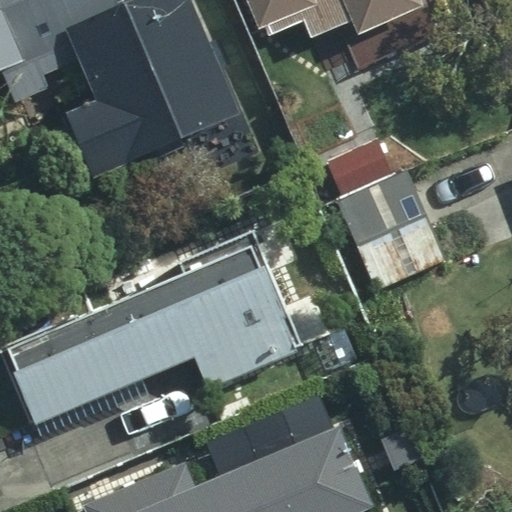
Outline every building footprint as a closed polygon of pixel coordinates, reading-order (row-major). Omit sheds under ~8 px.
[(120,5),(117,0),(0,0),(0,76),(3,75),(18,109),(50,94),(43,77),(69,65),(55,34),(120,5)] [(100,102),(65,116),(91,177),(239,115),(190,0),(145,0),(70,32),(100,102)] [(268,33),(306,18),(314,39),(354,23),(358,31),(422,6),(419,0),(243,0),(255,30),(265,26),(268,33)] [(379,108),(312,136),(375,286),(442,258),(379,108)] [(7,176),(0,160),(0,213),(36,198),(24,169),(7,176)] [(210,390),(295,354),(251,251),(7,352),(36,423),(196,357),(210,390)] [(188,457),(88,502),(92,511),(333,511),(375,494),(340,416),(198,479),(188,457)] [(52,511),(48,501),(18,511),(52,511)]
